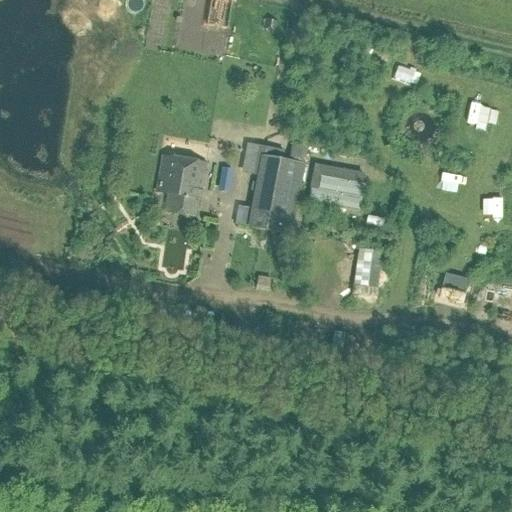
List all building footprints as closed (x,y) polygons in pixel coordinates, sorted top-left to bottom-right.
[(355,54),(375,62),(384,39),(364,32),(355,54)] [(411,73),(427,76),(431,58),(414,55),(411,73)] [(318,130),(321,110),(306,108),(304,128),(318,130)] [(378,142),(382,123),(370,120),(366,139),(378,142)] [(197,216),(206,162),(163,155),(157,193),(168,195),(165,211),(197,216)] [(292,238),(306,167),(262,158),(248,230),(292,238)] [(309,188),(307,201),(358,211),(363,184),(320,175),(317,189),(309,188)] [(420,185),(422,202),(441,201),(439,183),(420,185)]
